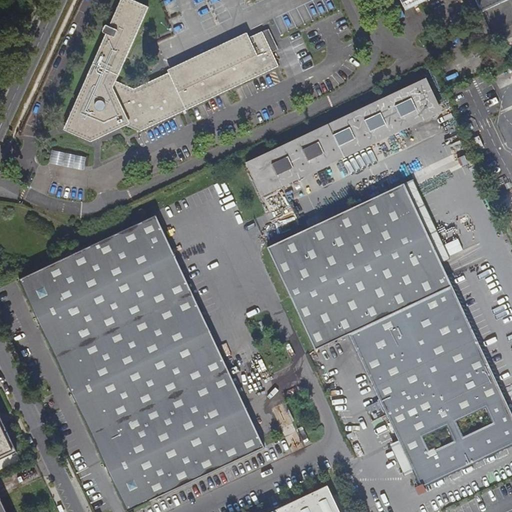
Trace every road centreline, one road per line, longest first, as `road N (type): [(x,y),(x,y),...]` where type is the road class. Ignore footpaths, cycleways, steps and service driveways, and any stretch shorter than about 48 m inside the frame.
road 1 (unclassified): [(76,511),(0,354)]
road 2 (unknown): [(417,511),(339,448),(369,511)]
road 3 (secondary): [(0,127),(59,0)]
